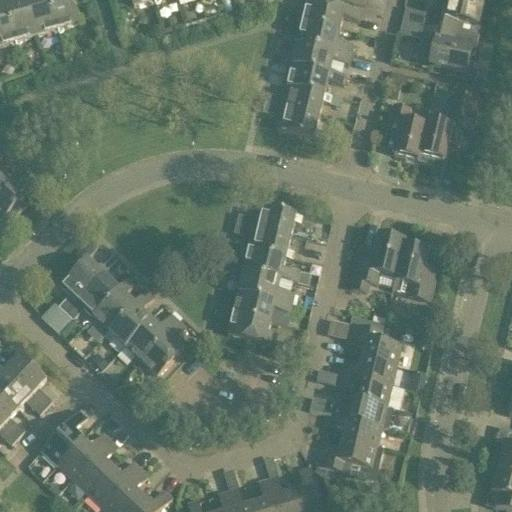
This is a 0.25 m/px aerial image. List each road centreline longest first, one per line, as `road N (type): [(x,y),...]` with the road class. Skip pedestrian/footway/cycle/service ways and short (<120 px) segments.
road 1 (residential): [(93,389),(182,473),(288,444),(353,191)]
road 2 (unclassified): [(0,289),(58,228),(122,182),(183,164),(353,191)]
road 3 (residential): [(436,511),(437,459),(489,223)]
road 4 (residential): [(353,191),(396,0)]
road 5 (unclassified): [(489,223),(353,191)]
road 6 (residential): [(0,294),(93,389)]
